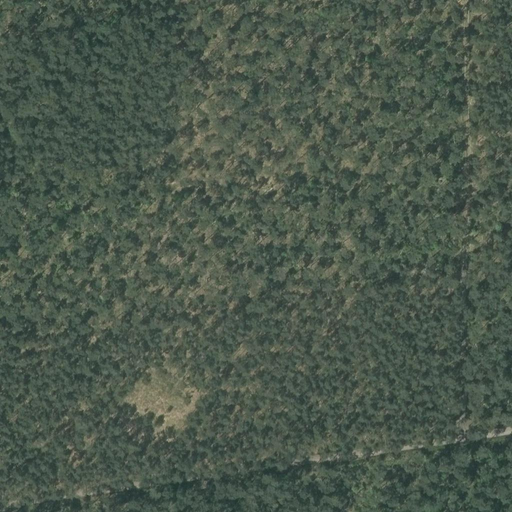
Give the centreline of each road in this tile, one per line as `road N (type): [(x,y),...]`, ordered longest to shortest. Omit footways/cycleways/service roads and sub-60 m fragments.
road 1 (track): [(0,505),(511,432)]
road 2 (track): [(466,0),(455,440)]
